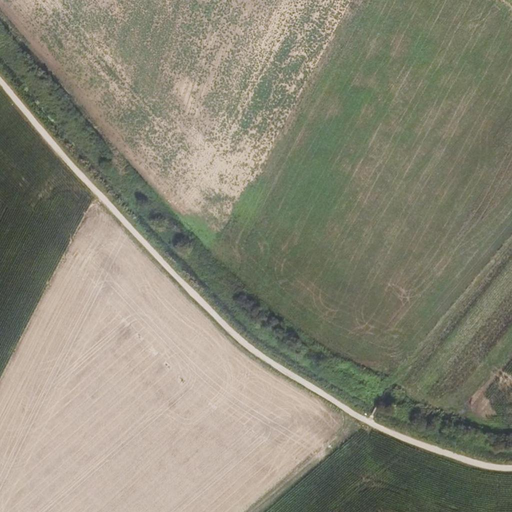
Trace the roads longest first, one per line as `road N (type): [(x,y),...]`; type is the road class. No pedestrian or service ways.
road 1 (track): [(511,468),(461,460),(367,420),(257,351),(121,217),(0,80)]
road 2 (track): [(259,511),(373,414)]
